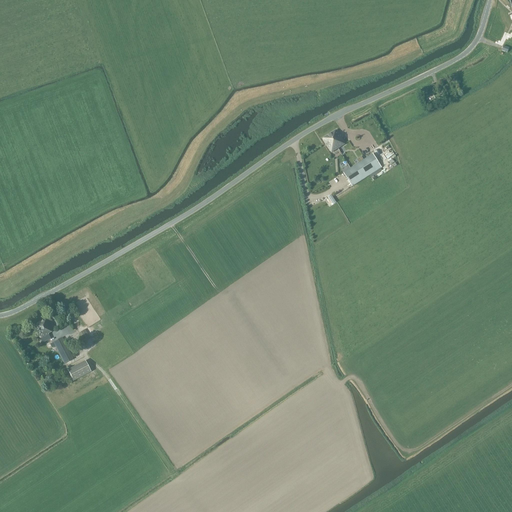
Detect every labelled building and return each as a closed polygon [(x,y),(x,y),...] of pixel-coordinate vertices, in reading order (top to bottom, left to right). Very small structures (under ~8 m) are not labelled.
[(345,145),(336,131),(323,139),(331,153),(345,145)] [(351,169),(344,173),(353,186),(381,168),(373,155),(351,170),(351,169)] [(331,195),(328,197),(333,204),(336,202),(331,195)] [(48,334),(55,330),(49,317),(46,319),(45,319),(33,326),(42,343),(51,339),(48,334)] [(89,338),(84,330),(78,334),(83,342),(89,338)] [(73,360),(62,338),(53,342),(53,343),(50,344),(52,347),(52,348),(55,346),(64,364),(73,360)] [(85,361),(67,370),(73,381),(91,372),(85,361)]
